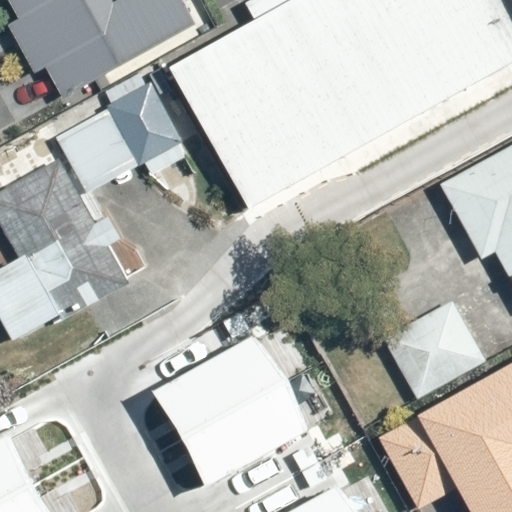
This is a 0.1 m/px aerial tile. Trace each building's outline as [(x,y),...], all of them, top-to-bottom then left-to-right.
[(105,0),(14,0),(26,20),(14,26),(40,74),(52,68),(69,98),(139,59),(105,0)] [(178,67),(255,205),(511,63),(511,0),(260,0),(251,5),(261,22),(178,67)] [(153,86),(58,137),(90,195),(185,144),(153,86)] [(511,146),(443,184),(485,260),(499,252),(511,276),(511,146)] [(97,225),(62,159),(0,191),(0,217),(22,259),(0,270),(0,309),(19,345),(134,284),(113,246),(123,241),(111,218),(97,225)] [(490,361),(455,301),(385,340),(420,401),(490,361)] [(511,511),(511,362),(379,437),(421,511),(464,487),(477,511),(511,511)] [(239,511),(160,371),(123,392),(136,417),(90,443),(127,509),(134,506),(137,511),(239,511)] [(362,511),(344,480),(287,511),(362,511)]
